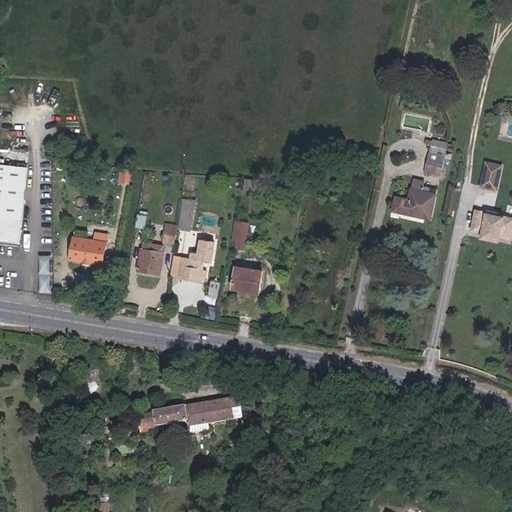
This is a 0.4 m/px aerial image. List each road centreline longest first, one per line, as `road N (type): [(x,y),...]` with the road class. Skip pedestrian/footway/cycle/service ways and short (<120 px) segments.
road 1 (tertiary): [(511,409),(429,381),(0,309)]
road 2 (unknown): [(36,275),(47,106)]
road 3 (unknown): [(148,333),(147,288),(133,261),(139,182)]
